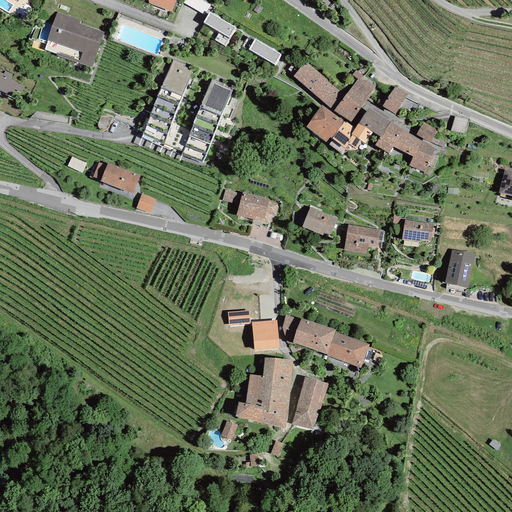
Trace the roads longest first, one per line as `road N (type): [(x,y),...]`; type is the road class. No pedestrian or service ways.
road 1 (unclassified): [(511,315),(0,187)]
road 2 (unclassified): [(291,0),(401,82),(511,132)]
road 3 (track): [(0,310),(184,443)]
road 4 (track): [(206,334),(196,350),(225,386),(196,437),(184,443)]
